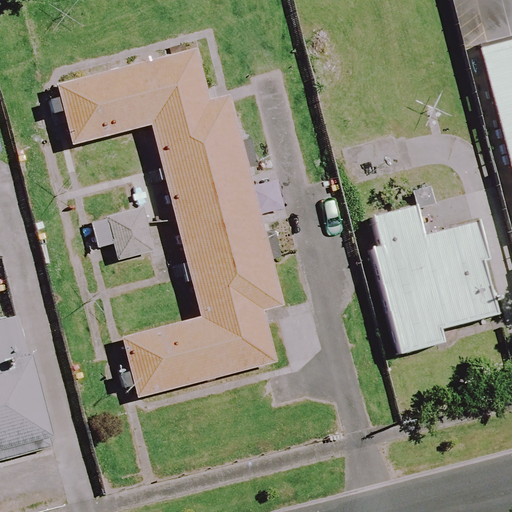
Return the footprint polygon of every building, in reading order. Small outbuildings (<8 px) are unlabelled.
[(511,48),(491,54),(511,141),(511,48)] [(205,103),(191,51),(47,89),(64,152),(143,131),(193,321),(114,342),(130,404),(269,367),(259,327),(280,321),(222,98),(205,103)] [(460,199),(409,211),(364,222),(371,250),(364,251),(390,360),(436,349),(432,335),(490,321),(460,199)] [(88,223),(96,253),(105,251),(111,273),(155,262),(141,209),(88,223)] [(11,323),(0,326),(0,453),(41,443),(11,323)]
